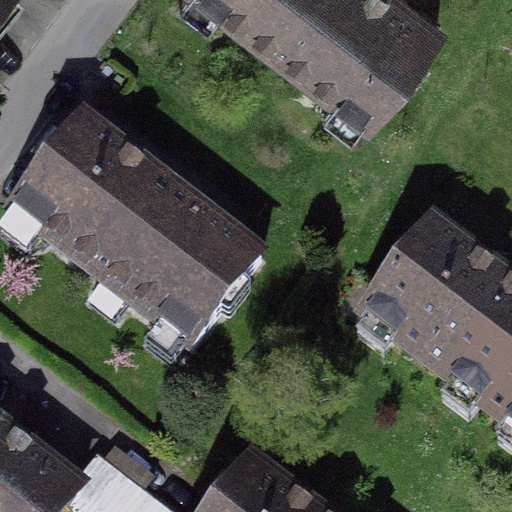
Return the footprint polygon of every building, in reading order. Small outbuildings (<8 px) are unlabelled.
[(0,0),(0,14),(11,0),(0,0)] [(397,0),(216,0),(370,118),(437,30),(397,0)] [(171,194),(81,125),(11,215),(192,353),(261,263),(171,194)] [(511,291),(432,230),(365,318),(511,429),(511,291)] [(77,493),(0,433),(0,511),(64,511),(79,494),(77,493)] [(141,511),(148,504),(98,466),(77,493),(79,494),(64,511),(141,511)] [(306,511),(250,469),(217,511),(306,511)]
